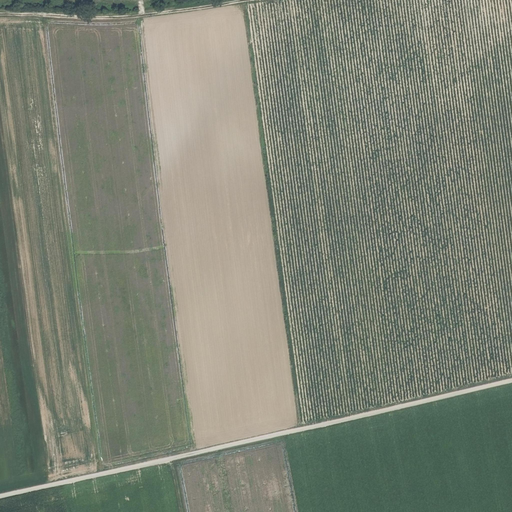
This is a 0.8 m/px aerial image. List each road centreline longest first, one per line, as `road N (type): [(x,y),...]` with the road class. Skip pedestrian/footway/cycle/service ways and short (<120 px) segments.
road 1 (track): [(511,382),(0,496)]
road 2 (track): [(249,0),(141,16),(0,14)]
